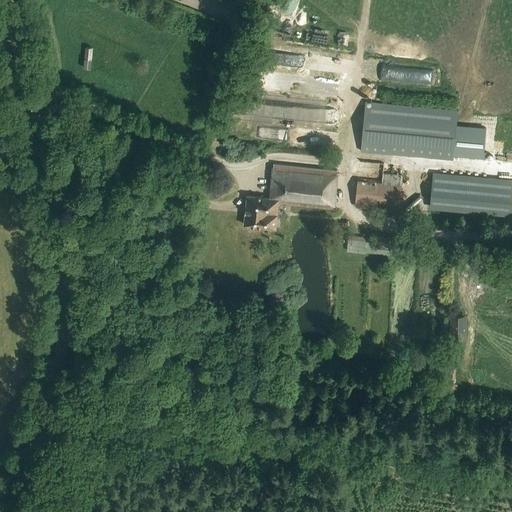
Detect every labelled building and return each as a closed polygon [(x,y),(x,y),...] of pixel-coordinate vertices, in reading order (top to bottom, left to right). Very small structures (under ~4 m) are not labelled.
[(250,10),(241,7),(240,7),(238,12),(240,12),(234,26),(243,29),(251,11),(250,10)] [(303,35),(307,21),(280,15),(277,28),(303,35)] [(321,21),(318,36),(337,41),(340,25),(321,21)] [(263,102),(246,101),(245,115),(262,116),(263,102)] [(361,152),(454,160),(454,155),(484,158),(487,128),(457,125),(458,110),(365,102),(361,152)] [(384,163),(359,160),(358,179),(355,208),(404,213),(407,181),(403,181),(403,175),(383,173),(384,163)] [(270,198),(247,196),(245,216),(244,225),(276,228),(278,203),(333,209),(336,170),(274,163),(274,168),(270,198)] [(511,180),(433,173),(429,208),(511,216),(511,208),(511,180)] [(365,248),(366,248),(388,251),(389,241),(348,237),(348,239),(365,241),(365,248)] [(422,276),(430,276),(431,255),(423,254),(422,276)] [(472,267),(472,255),(465,255),(464,276),(472,276),(472,267)] [(465,340),(466,316),(450,315),(449,339),(465,340)]
